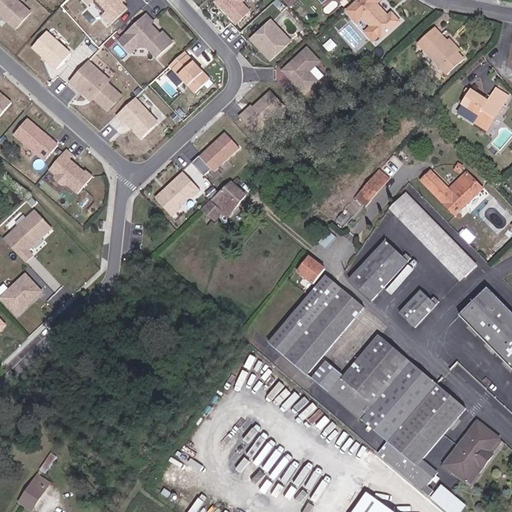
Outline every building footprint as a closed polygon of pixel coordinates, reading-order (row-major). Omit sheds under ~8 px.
[(32,14),(17,0),(0,0),(0,15),(17,31),(32,14)] [(88,0),(94,5),(98,0),(102,0),(112,9),(105,16),(116,26),(137,5),(132,0),(88,0)] [(219,0),(217,2),(223,9),(224,8),(228,11),(228,14),(238,24),(252,12),(243,2),(245,0),(219,0)] [(261,0),(249,0),(256,8),(263,3),(261,0)] [(382,37),(399,22),(391,13),(388,16),(376,3),(379,0),(355,0),(345,10),(356,21),(362,16),(372,26),(366,31),(373,40),(380,35),(382,37)] [(151,26),(155,22),(148,15),(120,41),(132,54),(139,47),(148,48),(158,58),(174,43),(165,32),(162,35),(157,30),(154,30),(151,26)] [(292,42),(276,25),(272,29),(268,24),(251,40),(271,61),(292,42)] [(464,60),(457,53),(446,41),(434,28),(417,44),(446,76),(464,60)] [(34,48),(58,71),(73,55),(48,33),(34,48)] [(446,41),(457,53),(459,51),(449,39),(446,41)] [(284,70),(289,77),(291,75),(296,80),(294,81),(306,94),(320,81),(310,71),(322,61),(309,47),(284,70)] [(174,69),(205,103),(220,89),(188,55),(174,69)] [(89,62),(71,82),(89,98),(92,95),(95,98),(109,111),(123,96),(108,84),(111,81),(89,62)] [(496,88),(486,103),(483,100),(484,98),(472,91),(462,106),(470,111),(466,118),(474,123),(477,119),(491,127),(497,117),(494,116),(497,111),(499,113),(509,97),(505,95),(506,94),(496,88)] [(286,106),(272,91),(254,108),(254,111),(252,113),(251,111),(248,114),(246,112),(240,118),(250,128),(256,123),(261,129),(286,106)] [(0,117),(12,104),(0,93),(0,117)] [(159,123),(137,99),(118,116),(124,122),(126,120),(143,138),(159,123)] [(457,112),(466,118),(470,111),(462,106),(457,112)] [(14,135),(40,156),(44,151),(50,156),(59,146),(28,120),(14,135)] [(256,134),(261,129),(256,123),(250,128),(256,134)] [(193,163),(205,176),(213,169),(215,172),(241,148),(227,133),(202,157),(201,156),(193,163)] [(72,156),(67,151),(50,171),(56,175),(56,180),(64,187),(69,186),(78,195),(95,175),(88,170),(87,171),(71,158),(72,156)] [(389,179),(379,170),(361,192),(370,200),(389,179)] [(194,197),(203,189),(187,172),(158,199),(174,216),(182,208),(181,206),(193,195),(194,197)] [(483,189),(471,177),(453,195),(448,189),(431,172),(421,181),(456,215),(483,189)] [(453,195),(471,177),(466,172),(448,189),(453,195)] [(202,210),(206,213),(215,221),(221,213),(223,215),(225,213),(229,209),(232,211),(242,199),(239,196),(242,192),(232,182),(202,210)] [(407,193),(389,210),(461,283),(477,266),(407,193)] [(181,206),(182,208),(194,197),(193,195),(181,206)] [(193,218),(197,222),(206,213),(202,210),(193,218)] [(5,240),(26,263),(34,257),(29,251),(52,229),(36,212),(5,240)] [(193,218),(179,231),(186,238),(200,225),(197,222),(193,218)] [(235,234),(227,228),(217,243),(225,248),(235,234)] [(401,256),(386,241),(350,280),(372,301),(411,259),(405,252),(401,256)] [(297,272),(313,284),(325,269),(309,257),(297,272)] [(0,299),(17,316),(28,306),(26,304),(29,302),(30,303),(42,292),(26,275),(0,299)] [(364,308),(329,278),(271,345),(308,376),(364,308)] [(511,313),(488,288),(459,316),(511,369),(511,313)] [(415,327),(439,302),(435,297),(431,301),(421,291),(400,314),(415,327)] [(388,442),(379,453),(423,490),(427,485),(436,475),(427,468),(424,472),(418,467),(421,462),(466,409),(379,335),(330,393),(388,442)] [(328,392),(343,375),(334,367),(338,362),(333,357),(328,362),(327,362),(313,379),(328,392)] [(243,408),(219,442),(226,447),(222,452),(236,463),(248,446),(234,436),(245,422),(254,429),(260,420),(243,408)] [(499,438),(477,422),(445,464),(452,469),(451,471),(470,485),(493,455),(489,452),(499,438)] [(58,458),(52,454),(41,471),(47,475),(58,458)] [(427,468),(421,462),(418,467),(424,472),(427,468)] [(187,489),(193,474),(178,468),(171,483),(187,489)] [(50,483),(38,475),(19,502),(31,511),(50,483)] [(427,485),(423,490),(430,496),(434,491),(427,485)] [(432,498),(448,511),(460,511),(465,506),(442,487),(432,498)] [(394,511),(367,493),(353,511),(394,511)] [(221,511),(213,508),(216,503),(202,497),(197,507),(204,511),(203,511),(221,511)]
